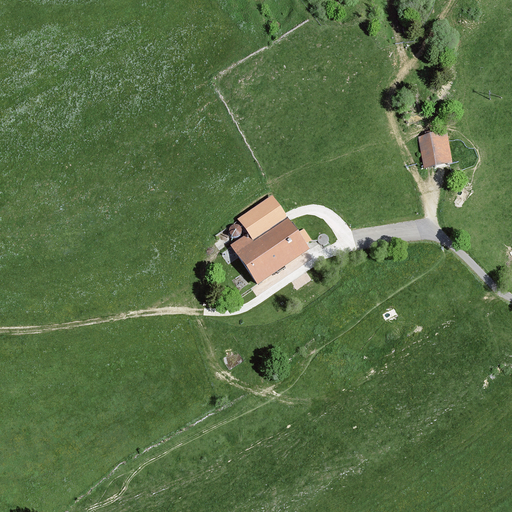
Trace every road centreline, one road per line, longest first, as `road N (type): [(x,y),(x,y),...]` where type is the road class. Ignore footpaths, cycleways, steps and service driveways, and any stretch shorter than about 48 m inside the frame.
road 1 (unclassified): [(511,298),(433,230),(330,249),(235,312)]
road 2 (track): [(0,326),(235,312)]
road 3 (track): [(406,69),(392,114),(427,193),(433,230)]
